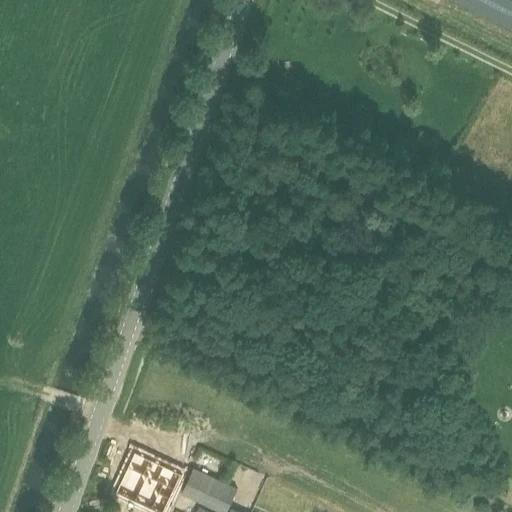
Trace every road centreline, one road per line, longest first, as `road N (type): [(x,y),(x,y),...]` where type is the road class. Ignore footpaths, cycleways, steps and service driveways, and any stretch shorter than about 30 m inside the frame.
road 1 (tertiary): [(68,511),(246,0)]
road 2 (unknown): [(131,332),(507,511)]
